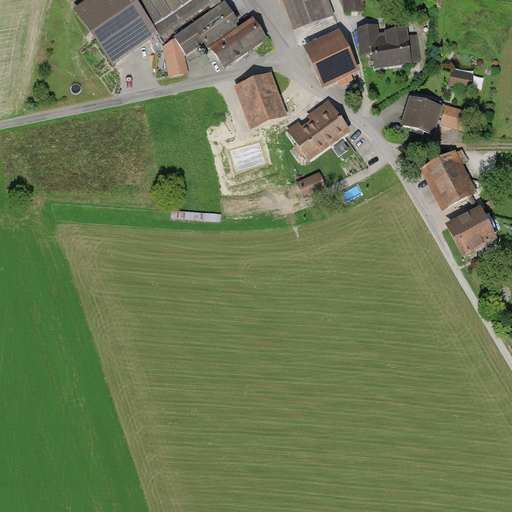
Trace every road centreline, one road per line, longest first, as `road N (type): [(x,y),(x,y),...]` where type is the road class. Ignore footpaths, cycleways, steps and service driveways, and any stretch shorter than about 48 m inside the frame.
road 1 (residential): [(289,58),(387,147),(511,363)]
road 2 (residential): [(0,125),(289,58)]
road 3 (track): [(387,147),(511,148)]
